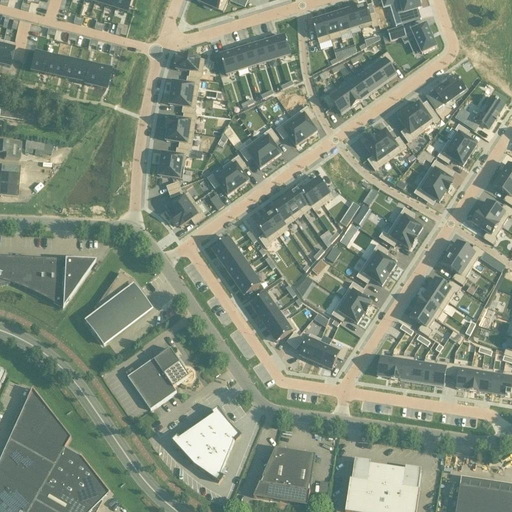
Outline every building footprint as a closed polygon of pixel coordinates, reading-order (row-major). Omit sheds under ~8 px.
[(106,0),(104,8),(115,11),(118,0),(106,0)] [(118,0),(115,11),(126,14),(130,0),(118,0)] [(199,0),(198,4),(205,7),(204,9),(211,12),(212,9),(223,14),(228,2),(230,3),(231,0),(199,0)] [(381,0),(384,9),(395,6),(401,27),(413,23),(410,13),(420,10),(418,3),(419,2),(418,1),(417,1),(416,0),(381,0)] [(366,7),(354,10),(360,28),(359,28),(360,31),(372,27),(372,30),(379,28),(375,15),(369,17),(366,7)] [(191,8),(187,20),(203,26),(207,14),(191,8)] [(354,10),(344,13),(350,32),(350,31),(359,28),(360,28),(354,10)] [(344,13),(334,16),(340,37),(351,34),(350,31),(350,32),(344,13)] [(334,16),(323,20),(330,42),(341,39),(340,37),(334,16)] [(323,20),(312,23),(318,41),(318,43),(318,44),(319,46),(330,42),(323,20)] [(403,28),(387,33),(390,43),(402,39),(404,46),(415,41),(421,55),(422,56),(423,55),(422,55),(435,50),(436,49),(436,48),(436,49),(426,27),(426,26),(425,27),(412,32),(411,33),(412,34),(406,37),(403,28)] [(284,38),(273,41),(279,61),(290,57),(284,38)] [(273,41),(263,44),(269,64),(279,61),(273,41)] [(3,43),(0,56),(0,66),(9,69),(14,50),(13,50),(14,45),(3,43)] [(263,44),(252,48),(258,67),(269,64),(263,44)] [(252,48),(242,51),(248,70),(258,67),(252,48)] [(242,51),(232,54),(238,73),(248,70),(242,51)] [(34,54),(30,73),(42,76),(46,57),(34,54)] [(232,54),(220,57),(226,77),(238,73),(232,54)] [(387,54),(372,65),(386,84),(396,77),(390,69),(395,65),(387,54)] [(46,57),(42,76),(52,78),(56,59),(46,57)] [(176,59),(175,67),(177,67),(176,72),(190,74),(189,79),(189,80),(200,81),(200,82),(201,82),(202,81),(202,78),(204,61),(193,60),(193,58),(185,57),(185,58),(178,57),(178,59),(176,59)] [(56,59),(52,78),(63,80),(67,62),(56,59)] [(67,62),(63,80),(73,83),(77,64),(67,62)] [(77,64),(73,83),(83,85),(84,85),(88,66),(77,64)] [(372,65),(363,72),(366,75),(378,91),(386,84),(372,65)] [(83,85),(83,86),(94,88),(98,69),(88,66),(84,85),(83,85)] [(98,69),(94,88),(106,91),(110,71),(98,69)] [(366,75),(358,81),(369,97),(378,91),(366,75)] [(439,99),(432,104),(437,111),(465,91),(455,77),(434,92),(439,99)] [(173,83),(171,95),(197,99),(200,82),(200,81),(189,80),(189,79),(187,79),(186,85),(173,83)] [(349,87),(349,88),(360,103),(369,97),(358,81),(349,87)] [(339,92),(351,110),(361,103),(360,103),(349,88),(349,87),(348,85),(339,92)] [(338,90),(322,101),(330,111),(335,107),(342,116),(351,110),(339,92),(338,90)] [(171,95),(169,107),(183,109),(182,115),(183,115),(195,117),(197,99),(171,95)] [(462,112),(456,120),(475,133),(480,125),(489,131),(495,122),(496,123),(497,122),(495,121),(498,117),(499,118),(500,117),(498,117),(504,108),(491,99),(476,121),(462,112)] [(419,105),(408,112),(421,130),(431,122),(434,126),(440,122),(432,112),(427,116),(419,105)] [(260,113),(256,107),(249,111),(237,116),(241,122),(260,113)] [(0,108),(0,118),(22,122),(22,120),(41,123),(42,114),(0,108)] [(307,108),(291,120),(307,141),(317,133),(309,123),(314,119),(309,111),(307,108)] [(444,122),(454,115),(449,108),(439,115),(444,122)] [(408,112),(398,120),(406,131),(400,135),(408,145),(414,141),(411,137),(421,130),(408,112)] [(167,122),(166,131),(168,131),(194,135),(196,117),(195,117),(183,115),(183,121),(169,119),(169,123),(167,122)] [(291,120),(275,131),(283,142),(288,138),(296,149),(300,146),(301,147),(306,144),(305,142),(307,141),(291,120)] [(459,135),(452,146),(470,157),(471,156),(472,157),(476,151),(474,150),(477,146),(466,139),(469,134),(459,127),(455,132),(459,135)] [(241,144),(230,130),(225,134),(235,148),(241,144)] [(168,131),(166,143),(179,145),(179,150),(178,151),(189,152),(189,153),(191,153),(194,135),(168,131)] [(271,131),(255,142),(270,163),(281,156),(273,145),(278,141),(271,131)] [(376,140),(375,140),(388,157),(398,150),(401,154),(406,150),(399,139),(394,143),(386,132),(376,140)] [(369,144),(365,148),(371,156),(372,158),(367,162),(375,173),(380,169),(377,165),(388,157),(375,140),(376,140),(374,138),(368,143),(369,144)] [(0,153),(4,154),(4,160),(19,161),(21,143),(0,141),(0,153)] [(25,142),(24,150),(34,151),(34,157),(42,158),(43,155),(51,157),(52,146),(25,142)] [(255,142),(239,153),(247,164),(252,160),(260,171),(270,163),(255,142)] [(441,154),(437,159),(448,166),(452,161),(463,168),(470,157),(452,146),(445,156),(441,154)] [(162,154),(161,166),(184,170),(186,159),(188,159),(189,153),(189,152),(178,151),(179,150),(177,150),(176,156),(162,154)] [(238,158),(222,169),(224,171),(238,190),(239,189),(240,191),(246,187),(245,186),(249,183),(241,172),(246,168),(238,158)] [(435,171),(428,182),(446,194),(448,195),(452,188),(450,187),(453,183),(442,175),(446,170),(435,163),(431,169),(435,171)] [(159,167),(158,173),(159,174),(159,178),(182,182),(184,170),(161,166),(160,168),(159,167)] [(511,168),(508,166),(501,177),(511,184),(511,168)] [(212,176),(207,180),(214,191),(219,187),(227,198),(238,190),(224,171),(214,178),(212,176)] [(1,172),(0,181),(0,196),(17,198),(19,174),(1,172)] [(511,184),(501,177),(494,188),(507,197),(503,203),(511,208),(511,184)] [(319,180),(309,187),(320,203),(330,196),(327,192),(319,180)] [(417,190),(414,196),(424,203),(428,197),(439,205),(446,194),(428,182),(421,192),(417,190)] [(178,184),(166,188),(168,194),(181,189),(178,184)] [(309,187),(300,194),(309,206),(312,209),(320,203),(309,187)] [(181,189),(168,194),(171,200),(183,195),(181,189)] [(298,190),(289,197),(300,212),(309,206),(300,194),(298,190)] [(188,195),(167,210),(173,220),(195,205),(188,195)] [(289,197),(281,203),(292,219),(300,212),(289,197)] [(281,203),(272,209),(274,213),(283,225),(292,219),(281,203)] [(481,212),(480,214),(498,226),(505,216),(511,220),(511,219),(511,218),(511,211),(504,206),(500,212),(487,203),(485,206),(484,205),(480,212),(481,212)] [(173,220),(172,221),(177,227),(178,226),(180,229),(191,222),(195,227),(205,219),(195,205),(173,220)] [(405,218),(398,229),(416,240),(423,230),(412,222),(415,217),(404,210),(401,215),(405,218)] [(274,213),(265,219),(276,234),(285,228),(283,225),(274,213)] [(480,214),(472,225),(486,234),(482,240),(493,247),(497,241),(492,237),(499,227),(498,226),(480,214)] [(340,225),(346,229),(352,220),(346,216),(340,225)] [(265,219),(256,226),(264,237),(267,241),(276,234),(265,219)] [(351,227),(340,244),(347,249),(358,231),(351,227)] [(387,237),(383,242),(394,249),(397,244),(408,251),(411,247),(413,248),(417,241),(416,240),(398,229),(391,239),(387,237)] [(229,240),(212,252),(219,262),(236,250),(229,240)] [(457,244),(450,255),(468,267),(475,257),(481,261),(485,254),(474,247),(470,253),(457,244)] [(378,255),(371,266),(389,277),(396,266),(385,259),(388,254),(378,247),(374,252),(378,255)] [(236,250),(219,262),(225,270),(242,259),(236,250)] [(327,260),(334,265),(341,254),(334,250),(327,260)] [(485,254),(481,261),(495,270),(499,264),(496,262),(485,254)] [(450,255),(443,266),(456,275),(452,281),(463,288),(467,282),(467,281),(461,277),(468,267),(450,255)] [(64,314),(99,264),(62,262),(12,259),(0,258),(0,288),(10,286),(16,288),(22,291),(27,293),(35,296),(38,298),(44,301),(49,304),(54,307),(60,310),(64,314)] [(242,259),(225,270),(231,279),(248,268),(242,259)] [(360,274),(356,279),(367,286),(371,281),(382,288),(389,277),(371,266),(364,276),(360,274)] [(298,267),(287,275),(291,281),(302,273),(298,267)] [(248,268),(231,279),(238,288),(254,277),(248,268)] [(85,323),(103,347),(106,344),(150,311),(140,299),(141,298),(136,292),(132,288),(130,289),(126,286),(130,282),(119,275),(96,308),(101,311),(85,323)] [(254,277),(238,288),(244,298),(261,286),(254,277)] [(435,281),(429,291),(439,298),(445,302),(451,292),(457,296),(461,290),(451,283),(447,288),(435,281)] [(353,293),(346,304),(364,315),(364,316),(365,317),(370,310),(368,309),(371,304),(360,297),(364,292),(353,285),(349,290),(353,293)] [(470,288),(466,293),(472,297),(475,293),(470,288)] [(429,291),(423,300),(439,311),(445,302),(439,298),(429,291)] [(266,296),(251,307),(257,317),(273,306),(266,296)] [(422,300),(417,309),(433,320),(439,311),(423,300),(422,300)] [(335,312),(331,317),(342,324),(346,319),(357,326),(364,316),(364,315),(346,304),(339,314),(335,312)] [(273,306),(257,317),(264,326),(279,315),(273,306)] [(417,309),(411,319),(422,327),(418,332),(429,340),(433,334),(433,333),(427,329),(433,320),(417,309)] [(279,315),(264,326),(270,335),(285,324),(279,315)] [(285,324),(270,335),(277,344),(292,333),(285,324)] [(253,371),(262,364),(248,341),(246,342),(240,333),(231,339),(245,360),(246,360),(253,371)] [(295,334),(286,344),(291,348),(299,338),(295,334)] [(299,338),(291,348),(296,352),(304,342),(299,338)] [(308,341),(300,358),(311,363),(319,346),(308,341)] [(319,346),(311,363),(321,367),(329,350),(319,346)] [(329,350),(321,367),(332,372),(337,360),(343,362),(348,351),(342,348),(339,355),(329,350)] [(170,351),(155,362),(174,389),(180,385),(181,386),(182,386),(184,387),(185,387),(187,387),(188,387),(190,386),(191,386),(192,385),(193,384),(194,383),(194,382),(195,381),(195,380),(196,379),(196,378),(196,377),(196,376),(196,375),(195,374),(195,373),(194,371),(193,371),(193,370),(192,369),(190,369),(190,368),(188,368),(187,368),(185,368),(184,368),(183,368),(170,351)] [(378,365),(377,372),(378,373),(378,378),(389,380),(391,367),(392,361),(380,359),(380,365),(378,365)] [(174,389),(155,362),(154,361),(128,379),(150,412),(177,394),(174,389)] [(389,380),(389,381),(400,382),(401,376),(403,363),(392,361),(391,367),(389,380)] [(401,376),(400,382),(411,383),(414,365),(403,363),(401,376)] [(414,365),(411,383),(421,385),(423,372),(424,366),(414,365)] [(435,368),(432,387),(444,389),(446,378),(452,379),(454,366),(447,365),(446,370),(435,368)] [(423,372),(421,385),(432,387),(435,368),(424,366),(423,372)] [(454,366),(452,379),(458,380),(456,390),(468,392),(471,373),(460,372),(461,367),(454,366)] [(468,392),(468,393),(479,394),(481,375),(471,373),(468,392)] [(481,375),(479,394),(489,396),(492,377),(481,375)] [(492,377),(489,396),(500,397),(503,378),(492,377)] [(511,379),(503,378),(500,397),(506,398),(511,399),(511,397),(511,379)] [(70,440),(31,391),(26,402),(21,412),(20,411),(10,430),(13,431),(3,452),(2,451),(0,454),(0,511),(28,511),(64,450),(70,440)] [(240,436),(229,425),(220,412),(213,417),(214,417),(180,440),(179,440),(174,445),(194,468),(218,484),(222,478),(221,477),(235,442),(240,436)] [(107,496),(108,495),(79,458),(79,459),(64,450),(28,511),(96,511),(101,504),(100,503),(107,496)] [(310,488),(315,457),(275,450),(262,480),(263,480),(261,485),(260,485),(253,499),(289,505),(307,508),(310,493),(308,493),(309,487),(310,488)] [(345,511),(417,511),(420,492),(418,491),(421,471),(406,469),(405,472),(405,471),(405,472),(370,467),(371,464),(355,461),(352,481),(350,481),(345,511)] [(329,483),(321,482),(319,492),(328,493),(329,483)] [(511,511),(511,495),(460,488),(456,511),(511,511)]
